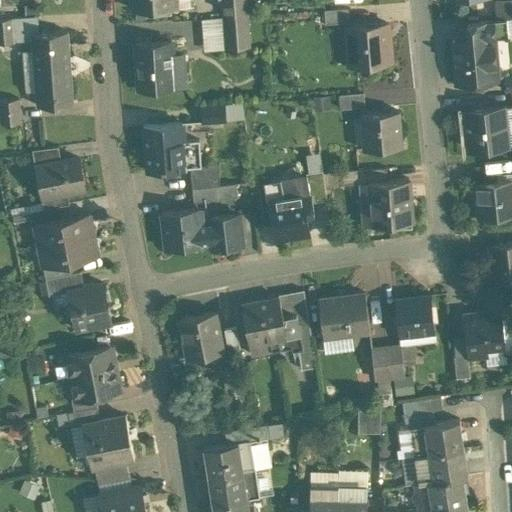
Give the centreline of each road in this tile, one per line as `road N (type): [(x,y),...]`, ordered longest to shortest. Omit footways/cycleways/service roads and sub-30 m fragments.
road 1 (residential): [(419,0),(443,241),(329,254),(144,292)]
road 2 (residential): [(102,0),(111,132),(144,292)]
road 3 (residential): [(144,292),(187,511)]
